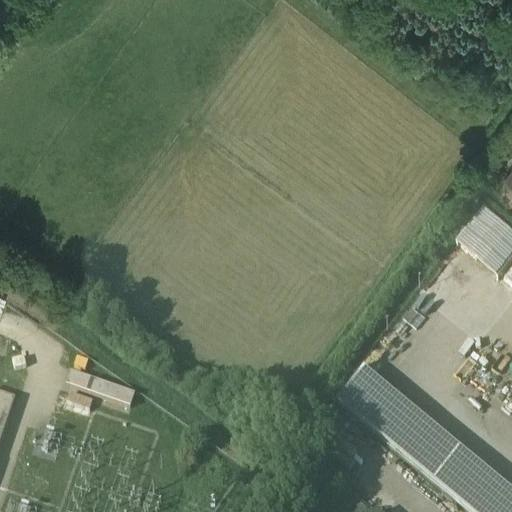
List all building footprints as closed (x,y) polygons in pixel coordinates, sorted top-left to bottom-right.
[(461,245),(499,280),(511,265),(511,234),(490,214),(461,245)] [(465,461),(470,455),(368,371),(340,405),(437,484),(460,456),(465,461)] [(67,389),(87,396),(92,383),(72,375),(67,389)] [(91,397),(130,411),(135,398),(95,384),(91,397)] [(0,437),(13,401),(0,396),(0,437)]
